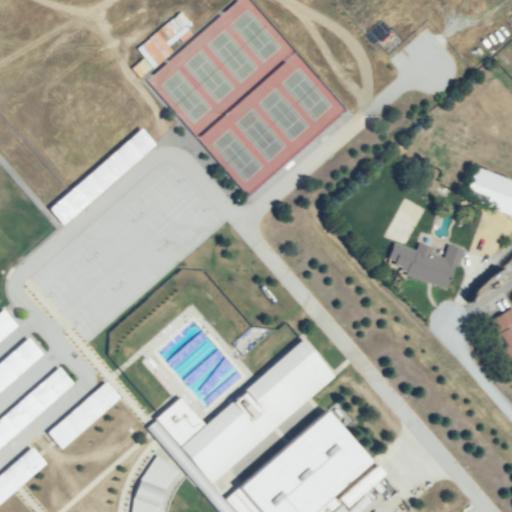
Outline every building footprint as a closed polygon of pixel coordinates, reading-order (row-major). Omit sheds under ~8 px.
[(170,51),(166,46),(186,29),(173,14),(134,49),(151,67),(170,51)] [(129,66),(136,77),(149,69),(142,58),(129,66)] [(46,207),(61,224),(153,144),(138,127),(46,207)] [(471,166),(511,181),(511,215),(460,196),(471,166)] [(383,266),(446,289),(462,247),(444,241),(438,258),(425,254),(428,245),(416,241),(412,250),(391,242),(383,266)] [(509,306),(511,311),(511,364),(486,320),(509,306)] [(0,337),(13,326),(0,311),(0,337)] [(0,360),(0,387),(38,354),(25,339),(0,360)] [(145,419),(203,486),(327,380),(292,341),(195,426),(170,398),(145,419)] [(0,415),(0,443),(70,383),(56,367),(0,415)] [(45,432),(59,449),(117,398),(102,381),(45,432)] [(227,511),(216,499),(226,491),(222,487),(313,410),(360,465),(324,496),(331,505),(322,511),(227,511)] [(0,469),(0,500),(42,463),(27,446),(0,469)] [(124,511),(150,511),(151,508),(157,492),(172,473),(150,456),(133,481),(126,498),(124,511)] [(383,477),(375,466),(334,495),(342,506),(383,477)] [(351,511),(356,511),(367,500),(360,494),(348,508),(351,511)]
